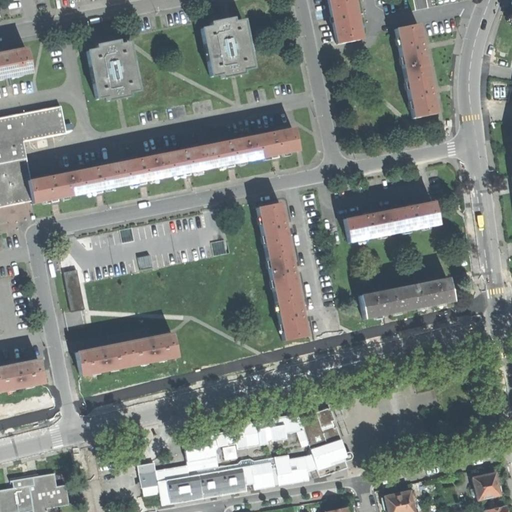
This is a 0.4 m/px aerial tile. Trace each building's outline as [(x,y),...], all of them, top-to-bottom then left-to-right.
[(327,0),(331,18),(336,43),(358,39),(349,0),(327,0)] [(210,77),(220,75),(221,79),(233,77),(243,75),(242,70),(252,68),(249,53),(247,54),(243,36),(246,36),(243,21),(233,23),(232,19),(221,21),(210,23),(211,27),(201,30),(204,45),(206,44),(210,61),(207,62),(210,77)] [(393,29),(403,73),(425,69),(420,47),(416,25),(393,29)] [(96,100),(106,98),(107,101),(129,97),(129,93),(138,91),(135,76),(133,77),(129,59),(132,58),(128,44),(119,46),(118,41),(106,44),(95,46),(96,50),(87,52),(90,67),(92,67),(95,85),(93,85),(96,100)] [(0,78),(31,72),(26,50),(0,55),(0,78)] [(403,73),(412,118),(434,114),(430,93),(425,69),(403,73)] [(0,203),(17,200),(31,198),(29,187),(31,187),(30,181),(31,180),(24,142),(67,134),(61,106),(0,118),(0,203)] [(297,152),(293,128),(249,137),(253,160),(275,156),(297,152)] [(235,164),(253,160),(249,137),(204,146),(209,169),(235,164)] [(204,146),(161,155),(166,177),(190,173),(209,169),(204,146)] [(166,177),(161,155),(116,163),(121,186),(143,182),(166,177)] [(121,186),(116,163),(72,172),(77,195),(106,189),(121,186)] [(55,199),(77,195),(72,172),(31,180),(30,181),(31,187),(29,187),(31,198),(32,202),(33,204),(55,199)] [(0,208),(32,202),(31,198),(17,200),(0,203),(0,208)] [(437,225),(432,202),(407,207),(388,211),(393,234),(437,225)] [(257,209),(266,253),(288,249),(283,225),(279,205),(257,209)] [(348,243),(393,234),(388,211),(364,216),(344,220),(348,243)] [(266,253),(274,297),(296,293),(292,271),(288,249),(266,253)] [(139,268),(151,266),(149,256),(137,258),(139,268)] [(69,312),(83,309),(76,270),(62,273),(69,312)] [(452,301),(447,278),(402,288),(407,311),(431,306),(452,301)] [(385,315),(407,311),(402,288),(359,297),(363,320),(385,315)] [(274,297),(283,341),(305,337),(300,314),(296,293),(274,297)] [(129,368),(177,359),(172,334),(146,339),(123,344),(129,368)] [(79,378),(129,368),(123,344),(102,348),(75,354),(79,378)] [(16,364),(0,367),(0,390),(42,382),(38,360),(16,364)] [(308,480),(306,472),(316,468),(319,477),(347,468),(344,461),(347,460),(349,459),(350,457),(349,454),(347,452),(344,453),(336,427),(333,428),(330,421),(333,420),(329,407),(315,412),(313,405),(304,408),(297,410),(297,413),(267,418),(268,420),(264,421),(263,419),(212,428),(214,433),(187,438),(188,449),(184,450),(186,464),(155,470),(153,462),(137,465),(143,495),(158,492),(160,504),(201,498),(201,494),(221,492),(221,494),(246,491),(245,484),(253,483),(254,489),(273,486),(272,483),(278,482),(279,485),(308,480)] [(33,511),(57,511),(56,506),(68,504),(65,485),(56,486),(54,473),(35,476),(32,477),(34,485),(13,488),(0,490),(0,511),(21,511),(33,511)] [(494,474),(472,478),(474,489),(471,490),(473,497),(476,497),(477,500),(484,498),(484,499),(491,497),(492,497),(498,495),(498,494),(501,491),(500,486),(496,485),(495,480),(494,474)] [(12,481),(13,488),(34,485),(32,477),(12,481)] [(454,488),(441,491),(444,505),(457,502),(454,488)] [(412,511),(410,500),(415,499),(413,491),(384,498),(386,509),(384,511),(412,511)]
